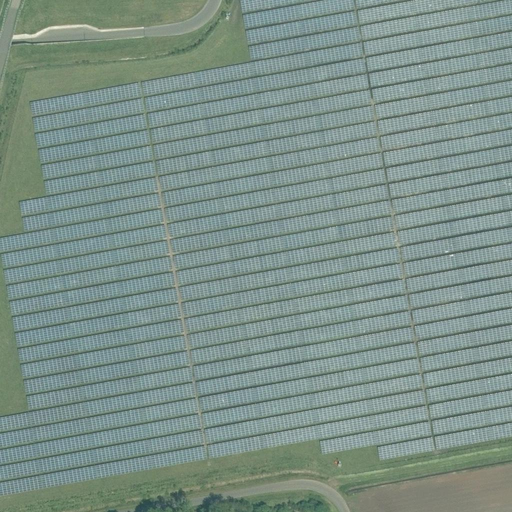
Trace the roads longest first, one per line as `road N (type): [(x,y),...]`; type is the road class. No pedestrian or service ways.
road 1 (unclassified): [(13,42),(180,29),(203,18),(214,0)]
road 2 (unclassified): [(147,511),(305,485),(324,490),(343,511)]
road 3 (track): [(324,490),(511,453)]
